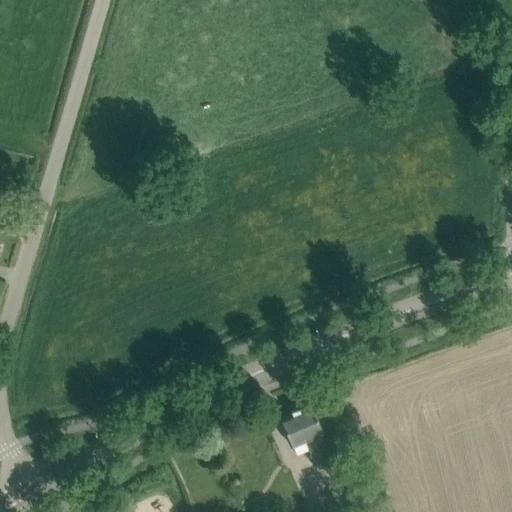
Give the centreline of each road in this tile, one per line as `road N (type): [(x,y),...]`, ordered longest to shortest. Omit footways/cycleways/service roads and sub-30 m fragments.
road 1 (tertiary): [(33,491),(230,383),(511,272)]
road 2 (unclassified): [(0,345),(102,0)]
